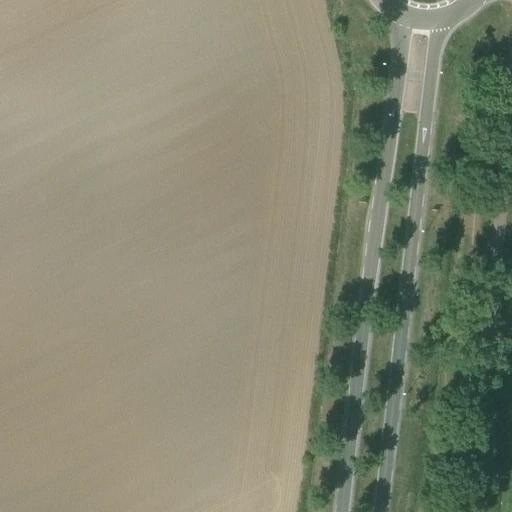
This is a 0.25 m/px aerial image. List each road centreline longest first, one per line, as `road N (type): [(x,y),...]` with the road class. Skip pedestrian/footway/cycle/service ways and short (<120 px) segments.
road 1 (primary): [(404,17),(343,511)]
road 2 (primary): [(384,511),(441,21)]
